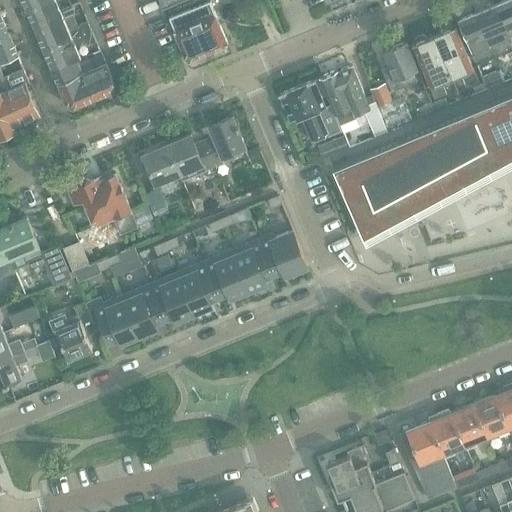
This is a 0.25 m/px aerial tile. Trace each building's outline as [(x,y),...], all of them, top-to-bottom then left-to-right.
[(22,0),(27,10),(49,0),(22,0)] [(35,30),(64,18),(75,13),(72,7),(62,11),(56,0),(49,0),(27,10),(35,30)] [(511,0),(503,0),(496,3),(511,41),(511,0)] [(191,60),(228,44),(210,3),(196,9),(196,8),(169,19),(186,57),(191,60)] [(511,41),(496,3),(474,12),(490,49),(492,54),(511,45),(511,41)] [(490,49),(474,12),(457,20),(474,61),(492,54),(490,49)] [(0,38),(10,34),(2,13),(0,13),(0,38)] [(35,30),(44,50),(73,38),(72,36),(76,35),(77,36),(91,30),(87,22),(78,26),(79,27),(70,31),(64,18),(35,30)] [(438,31),(432,34),(452,79),(461,76),(465,86),(477,80),(454,25),(452,26),(447,23),(439,26),(438,31)] [(96,41),(91,30),(77,36),(76,35),(72,36),(73,38),(44,50),(53,71),(82,59),(76,45),(85,41),(86,45),(96,41)] [(0,62),(18,55),(19,55),(10,34),(0,38),(0,62)] [(442,83),(452,79),(432,34),(426,37),(422,34),(414,37),(413,42),(411,43),(434,99),(446,94),(442,83)] [(412,73),(418,71),(405,40),(381,50),(388,67),(383,69),(392,91),(416,81),(412,73)] [(24,69),(18,55),(0,62),(0,65),(5,77),(24,69)] [(102,55),(78,65),(93,99),(116,89),(102,55)] [(9,88),(5,77),(0,65),(0,136),(17,130),(15,125),(22,122),(8,89),(9,88)] [(76,107),(93,99),(78,65),(55,75),(68,105),(76,107)] [(374,135),(386,130),(376,106),(373,99),(365,102),(351,65),(336,71),(336,70),(319,77),(330,104),(337,123),(354,116),(353,113),(363,108),(374,135)] [(486,89),(503,82),(499,70),(481,77),(486,89)] [(312,141),(340,130),(337,123),(330,104),(325,106),(313,79),(279,93),(290,120),(301,116),(312,141)] [(26,81),(9,88),(8,89),(22,122),(40,114),(26,81)] [(384,82),(369,89),(373,99),(376,106),(392,100),(384,82)] [(511,90),(332,164),(360,233),(416,211),(415,209),(414,210),(412,206),(465,184),(464,183),(462,179),(511,158),(511,153),(511,152),(511,90)] [(392,100),(376,106),(386,130),(412,119),(402,96),(392,100)] [(444,97),(431,103),(434,110),(448,105),(444,97)] [(431,102),(417,108),(421,115),(434,110),(431,103),(431,102)] [(212,135),(202,139),(214,166),(226,161),(223,155),(245,146),(237,129),(239,128),(237,124),(235,124),(232,115),(208,126),(212,135)] [(190,133),(166,143),(180,175),(195,168),(196,170),(203,167),(204,171),(214,166),(202,139),(194,143),(190,133)] [(347,146),(342,134),(318,144),(323,155),(347,146)] [(152,187),(180,175),(166,143),(142,154),(148,167),(144,169),(152,187)] [(256,146),(246,150),(252,164),(262,160),(256,146)] [(120,234),(138,226),(138,224),(133,213),(119,182),(114,172),(102,177),(102,179),(95,182),(93,176),(91,177),(86,175),(80,178),(77,183),(76,184),(76,185),(67,189),(74,205),(83,202),(91,221),(96,219),(98,224),(113,218),(120,234)] [(226,173),(219,176),(223,184),(230,181),(226,173)] [(164,199),(165,199),(160,187),(144,194),(150,206),(164,199)] [(195,208),(199,218),(230,204),(228,201),(222,187),(215,190),(218,198),(195,208)] [(278,194),(267,199),(271,207),(282,203),(278,194)] [(164,199),(150,206),(154,217),(169,211),(164,199)] [(148,206),(133,213),(138,224),(153,218),(148,206)] [(230,214),(219,219),(222,227),(233,222),(230,214)] [(26,215),(0,225),(0,237),(9,260),(10,260),(13,269),(30,262),(32,268),(45,262),(54,284),(72,277),(57,243),(40,250),(26,215)] [(219,219),(208,223),(211,231),(222,227),(219,219)] [(270,232),(259,237),(273,272),(283,268),(285,274),(307,265),(292,228),(272,236),(270,232)] [(0,263),(9,260),(0,237),(0,263)] [(175,237),(164,241),(168,250),(179,245),(175,237)] [(259,237),(231,248),(248,289),(266,282),(263,276),(273,272),(259,237)] [(75,242),(63,247),(68,259),(72,270),(74,269),(75,269),(89,263),(80,240),(75,242)] [(164,241),(153,246),(157,254),(168,250),(164,241)] [(231,248),(204,260),(219,295),(228,291),(230,296),(248,289),(231,248)] [(118,253),(107,257),(110,266),(121,261),(118,253)] [(168,253),(155,258),(160,271),(173,266),(168,253)] [(107,257),(97,261),(101,269),(110,266),(107,257)] [(204,260),(177,271),(193,312),(211,304),(209,299),(219,295),(204,260)] [(177,271),(149,282),(164,317),(173,313),(175,319),(193,312),(177,271)] [(149,282),(122,293),(139,334),(156,327),(154,321),(164,317),(149,282)] [(121,341),(139,334),(122,293),(94,305),(108,340),(118,336),(121,341)] [(85,334),(96,330),(86,305),(84,302),(73,306),(78,318),(66,323),(64,317),(52,323),(66,357),(90,347),(85,334)] [(25,313),(11,319),(14,327),(29,321),(25,313)] [(0,357),(34,343),(32,338),(19,343),(17,338),(5,343),(0,330),(0,357)] [(37,350),(34,343),(0,357),(0,384),(19,376),(14,364),(26,359),(24,355),(37,350)] [(503,390),(494,393),(507,427),(511,424),(511,382),(502,387),(503,390)] [(494,393),(472,402),(486,435),(507,427),(494,393)] [(472,402),(451,411),(464,444),(486,435),(472,402)] [(438,416),(429,420),(442,453),(443,453),(464,444),(451,411),(450,411),(449,409),(436,414),(438,416)] [(454,481),(443,453),(442,453),(429,420),(398,432),(427,500),(456,488),(453,481),(454,481)] [(370,434),(374,444),(389,438),(385,428),(370,434)] [(328,476),(333,488),(372,472),(367,461),(370,461),(362,443),(346,450),(347,453),(328,461),(333,474),(328,476)] [(390,464),(399,460),(394,447),(385,451),(390,464)] [(511,456),(497,463),(500,470),(511,465),(511,456)] [(497,463),(475,472),(478,479),(500,470),(497,463)] [(342,497),(347,509),(409,484),(404,471),(376,482),(372,472),(333,488),(338,499),(342,497)] [(475,472),(454,481),(453,481),(456,488),(478,479),(475,472)] [(511,511),(511,489),(507,478),(498,482),(510,511),(511,511)] [(501,511),(510,511),(498,482),(491,485),(501,511)] [(388,511),(387,509),(415,498),(409,484),(347,509),(348,511),(388,511)] [(257,511),(256,508),(250,510),(246,498),(211,511),(257,511)] [(490,511),(489,507),(476,511),(472,500),(463,503),(466,511),(490,511)]
